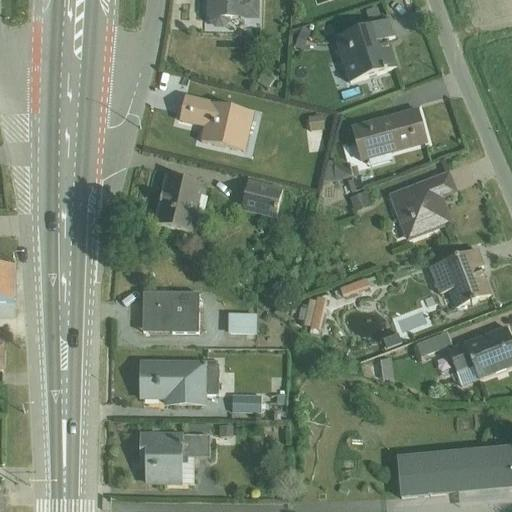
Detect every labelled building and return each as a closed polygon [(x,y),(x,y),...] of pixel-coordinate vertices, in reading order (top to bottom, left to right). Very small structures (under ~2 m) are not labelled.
[(209,0),(209,24),(215,30),(224,30),(230,24),(230,20),(245,21),(259,22),(259,0),(209,0)] [(390,22),(335,40),(350,85),(397,70),(388,42),(395,39),(390,22)] [(303,30),(295,49),(304,52),(311,33),(303,30)] [(186,99),(180,122),(206,128),(202,144),(246,154),(255,115),(186,99)] [(369,160),(391,154),(428,144),(419,112),(352,131),(361,162),(369,160)] [(323,117),(309,119),(311,133),(325,131),(323,117)] [(391,154),(369,160),(371,168),(393,162),(391,154)] [(328,162),(323,184),(336,184),(360,177),(357,168),(351,170),(352,173),(334,163),(334,164),(331,163),(328,162)] [(448,177),(390,199),(407,241),(450,225),(444,207),(442,208),(439,200),(455,193),(448,177)] [(168,178),(156,226),(193,235),(198,214),(201,215),(204,199),(201,198),(204,186),(168,178)] [(249,183),(242,213),(276,221),(283,191),(249,183)] [(368,194),(350,200),(355,214),(373,208),(368,194)] [(477,252),(430,270),(440,297),(450,293),(456,311),(491,298),(480,270),(484,269),(477,252)] [(0,268),(0,304),(14,304),(15,269),(0,268)] [(367,281),(340,291),(344,300),(371,290),(370,289),(377,286),(375,279),(367,282),(367,281)] [(172,327),(172,335),(200,336),(200,294),(144,295),(148,296),(147,327),(172,327)] [(148,296),(144,295),(144,335),(172,335),(172,327),(147,327),(148,296)] [(310,302),(304,327),(312,329),(310,335),(318,337),(319,333),(321,333),(328,301),(318,300),(317,303),(310,302)] [(257,317),(229,316),(229,337),(257,337),(257,317)] [(474,370),(479,382),(511,368),(511,341),(507,330),(448,353),(458,376),(474,370)] [(447,335),(416,347),(421,360),(452,347),(447,335)] [(368,365),(366,375),(384,382),(394,381),(391,361),(368,365)] [(220,366),(143,366),(143,367),(144,367),(144,399),(143,399),(143,400),(165,401),(165,408),(207,409),(207,397),(219,397),(220,366)] [(474,370),(458,376),(462,389),(479,382),(474,370)] [(262,398),(233,398),(233,415),(262,416),(262,398)] [(211,427),(183,426),(183,434),(211,435),(211,427)] [(233,427),(219,427),(219,438),(233,438),(233,427)] [(188,459),(195,459),(210,460),(210,438),(142,438),(142,463),(148,463),(148,486),(183,486),(183,466),(188,466),(188,459)] [(511,450),(398,461),(401,500),(511,490),(511,450)] [(183,466),(183,486),(194,486),(195,459),(188,459),(188,466),(183,466)]
